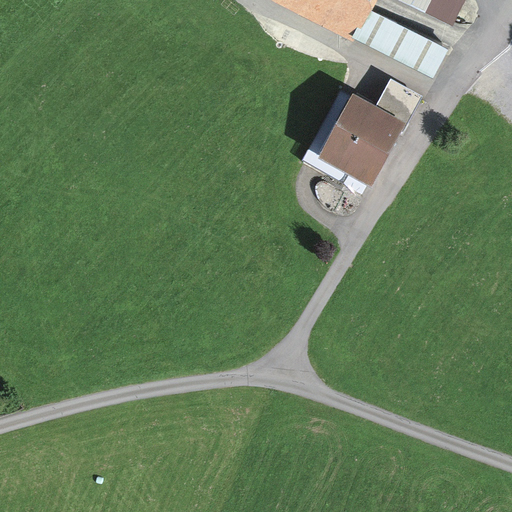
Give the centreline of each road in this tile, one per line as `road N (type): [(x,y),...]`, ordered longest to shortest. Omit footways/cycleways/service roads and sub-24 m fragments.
road 1 (residential): [(0,427),(131,393),(273,374),(511,2)]
road 2 (track): [(273,374),(511,461)]
